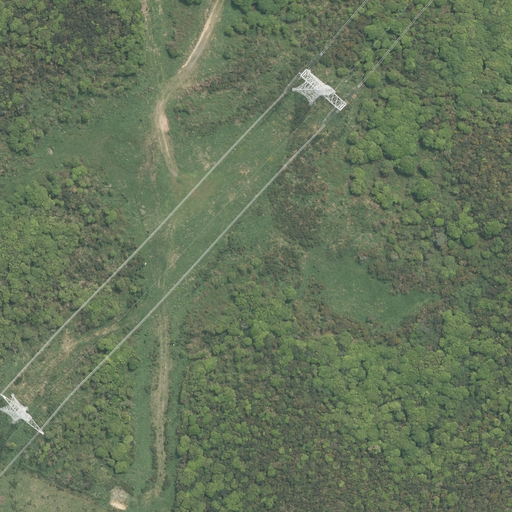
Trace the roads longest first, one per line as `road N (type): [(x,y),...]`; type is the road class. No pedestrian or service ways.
road 1 (track): [(223,0),(159,96),(170,165),(149,315),(144,497)]
road 2 (track): [(152,299),(74,341),(18,396)]
